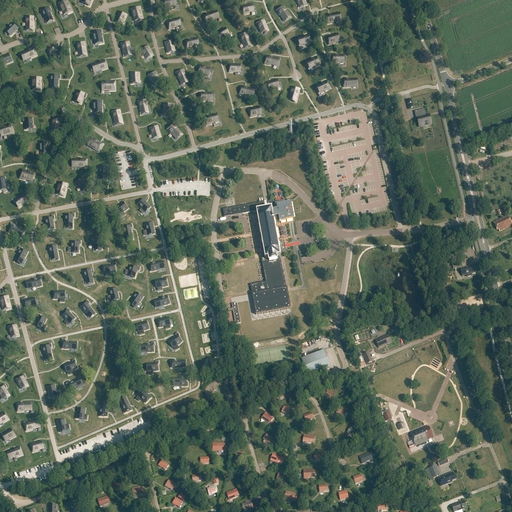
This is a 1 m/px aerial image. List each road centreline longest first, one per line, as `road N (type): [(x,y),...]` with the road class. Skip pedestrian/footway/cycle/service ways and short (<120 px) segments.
road 1 (unclassified): [(511,500),(447,340),(448,329),(499,310)]
road 2 (tertiary): [(454,119),(488,260)]
road 3 (tertiary): [(488,260),(454,119)]
